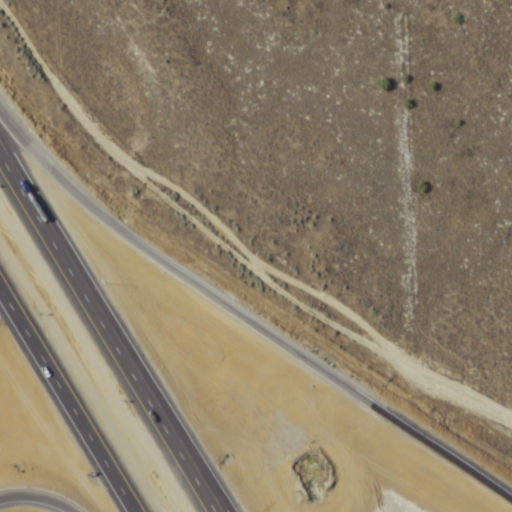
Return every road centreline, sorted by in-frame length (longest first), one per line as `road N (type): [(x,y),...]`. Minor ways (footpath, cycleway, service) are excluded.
road 1 (track): [(511,425),(258,276),(97,141),(0,6)]
road 2 (motorway): [(511,500),(89,212),(0,107)]
road 3 (motorway): [(225,511),(0,136)]
road 4 (motorway): [(0,269),(146,511)]
